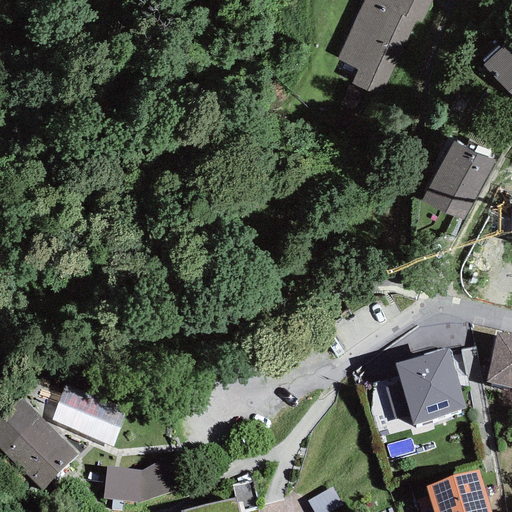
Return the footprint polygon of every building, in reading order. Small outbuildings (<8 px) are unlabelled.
[(427,0),(363,0),(336,60),(357,69),(351,82),(380,96),(415,21),(421,23),(431,2),(427,0)] [(511,38),(511,37),(482,64),(511,96),(511,38)] [(494,163),(452,143),(422,202),(463,223),(494,163)] [(511,389),(511,336),(497,333),(485,384),(511,389)] [(448,349),(395,365),(413,425),(466,409),(448,349)] [(64,391),(50,427),(112,451),(126,415),(64,391)] [(56,447),(21,411),(0,430),(0,458),(4,462),(0,466),(0,472),(18,491),(26,484),(43,502),(76,470),(69,463),(77,455),(63,441),(56,447)] [(167,458),(141,473),(108,470),(103,501),(142,504),(182,488),(167,458)] [(491,511),(479,471),(426,487),(433,511),(491,511)] [(244,508),(259,500),(250,483),(235,491),(244,508)] [(327,511),(342,504),(332,487),(307,501),(313,511),(327,511)] [(239,511),(236,497),(180,511),(179,511),(239,511)]
